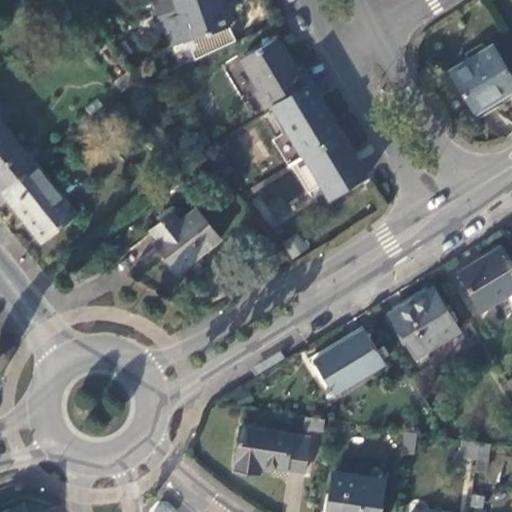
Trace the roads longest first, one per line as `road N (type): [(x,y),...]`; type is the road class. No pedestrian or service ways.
road 1 (tertiary): [(436,227),(153,389)]
road 2 (residential): [(340,60),(436,227)]
road 3 (residential): [(476,201),(375,40)]
